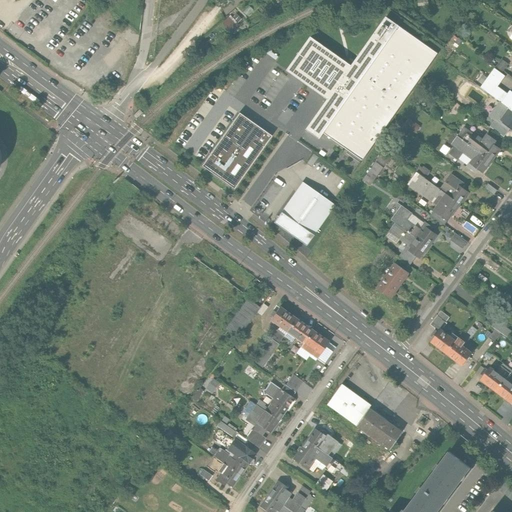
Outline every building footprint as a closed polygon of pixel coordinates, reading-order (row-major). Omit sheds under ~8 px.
[(352,66),(311,37),(287,71),(327,100),(306,130),(320,139),(324,133),(362,160),(438,54),(386,18),(352,66)] [(501,61),(495,69),(502,74),(508,66),(501,61)] [(504,76),(502,74),(495,69),(488,79),(497,85),(504,76)] [(492,102),(505,112),(509,107),(511,102),(511,96),(505,92),(504,94),(496,88),(490,97),(494,99),(492,102)] [(511,127),(511,109),(509,107),(505,112),(504,114),(501,112),(497,116),(504,122),(503,124),(507,127),(509,124),(511,127)] [(270,137),(239,114),(201,166),(233,188),(270,137)] [(464,128),(458,136),(492,162),(501,150),(493,145),(497,140),(487,132),(482,138),(478,135),(476,137),(464,128)] [(483,173),(492,162),(458,136),(452,144),(455,146),(448,155),(457,161),(464,153),(472,159),(466,167),(475,174),(478,169),(483,173)] [(376,160),(383,166),(389,158),(382,152),(376,160)] [(361,180),(369,186),(382,167),(374,162),(361,180)] [(419,167),(416,172),(424,178),(429,170),(424,166),(422,169),(419,167)] [(407,183),(437,204),(445,193),(439,188),(424,178),(416,172),(407,183)] [(450,173),(439,188),(445,193),(459,203),(467,192),(461,187),(464,183),(450,173)] [(335,206),(303,183),(274,223),(306,246),(335,206)] [(484,189),(493,196),(496,191),(487,184),(484,189)] [(459,203),(445,193),(437,204),(434,209),(447,219),(459,203)] [(394,222),(417,238),(425,227),(422,225),(419,228),(407,220),(412,213),(400,205),(390,219),(394,222)] [(443,225),(447,219),(434,209),(430,215),(443,225)] [(424,221),(422,225),(425,227),(430,231),(432,227),(424,221)] [(409,265),(416,256),(408,250),(417,238),(394,222),(384,236),(395,244),(399,238),(407,244),(398,257),(409,265)] [(430,231),(425,227),(417,238),(428,246),(436,235),(430,231)] [(454,233),(449,240),(462,249),(467,242),(454,233)] [(428,246),(417,238),(408,250),(416,256),(419,258),(428,246)] [(487,265),(496,272),(500,267),(491,261),(487,265)] [(394,264),(385,276),(400,287),(408,275),(394,264)] [(391,299),(400,287),(385,276),(376,288),(391,299)] [(223,328),(226,330),(235,338),(255,312),(262,303),(268,296),(262,291),(255,299),(249,295),(223,328)] [(267,307),(262,303),(255,312),(260,316),(267,307)] [(269,318),(288,332),(297,319),(278,306),(269,318)] [(441,311),(430,324),(439,331),(441,329),(446,323),(445,323),(449,318),(441,311)] [(288,332),(303,342),(312,330),(297,319),(288,332)] [(491,326),(495,329),(501,333),(507,338),(511,332),(495,320),(491,326)] [(430,342),(446,354),(456,342),(441,329),(439,331),(430,342)] [(494,343),(501,333),(495,329),(488,339),(494,343)] [(232,342),(235,338),(226,330),(223,335),(232,342)] [(328,341),(312,330),(303,342),(300,347),(316,358),(324,347),(328,341)] [(269,337),(252,361),(261,367),(278,344),(269,337)] [(471,354),(456,342),(446,354),(461,367),(471,354)] [(332,352),(324,347),(316,358),(324,364),(332,352)] [(481,379),(496,391),(506,379),(490,367),(481,379)] [(285,386),(295,393),(303,382),(293,375),(285,386)] [(214,378),(208,387),(215,392),(221,382),(214,378)] [(511,384),(506,379),(496,391),(511,403),(511,384)] [(270,404),(265,411),(279,421),(294,399),(292,398),(280,390),(270,382),(265,390),(262,390),(263,395),(266,394),(272,399),(269,403),(270,404)] [(292,398),(295,393),(285,386),(284,385),(280,390),(292,398)] [(370,407),(341,385),(326,406),(355,427),(367,410),(370,407)] [(254,426),(252,429),(261,436),(265,430),(270,434),(279,421),(265,411),(256,404),(245,420),(254,426)] [(318,410),(315,415),(325,422),(329,417),(318,410)] [(400,433),(367,410),(355,427),(388,450),(400,433)] [(222,421),(219,426),(235,434),(238,429),(222,421)] [(314,428),(305,440),(318,449),(324,442),(322,440),(325,436),(314,428)] [(265,439),(261,436),(252,429),(245,439),(247,440),(258,448),(265,439)] [(412,442),(409,446),(418,453),(421,448),(423,449),(428,442),(419,435),(413,443),(412,442)] [(323,453),(330,458),(340,465),(344,460),(332,452),(338,443),(333,439),(323,453)] [(207,452),(222,463),(239,475),(248,464),(233,454),(231,457),(218,447),(219,445),(212,440),(209,444),(211,446),(207,452)] [(254,453),(258,448),(247,440),(243,446),(254,453)] [(317,464),(322,468),(326,462),(330,458),(323,453),(318,449),(305,440),(291,459),(307,470),(308,468),(312,471),(317,464)] [(449,452),(431,475),(453,491),(470,468),(449,452)] [(330,458),(326,462),(337,470),(346,476),(349,472),(340,465),(330,458)] [(333,476),(337,470),(326,462),(322,468),(333,476)] [(231,488),(239,475),(222,463),(216,470),(219,472),(215,479),(223,485),(224,483),(231,488)] [(211,476),(202,470),(199,475),(207,481),(211,476)] [(321,474),(314,484),(324,491),(331,481),(321,474)] [(433,511),(436,511),(453,491),(431,475),(414,498),(433,511)] [(511,486),(506,481),(499,490),(511,500),(511,486)] [(274,483),(266,494),(280,504),(286,496),(288,492),(274,483)] [(286,496),(280,504),(291,511),(302,511),(312,499),(307,495),(309,492),(300,486),(291,499),(286,496)] [(274,511),(276,510),(280,504),(266,494),(258,506),(267,511),(274,511)] [(433,511),(414,498),(403,511),(433,511)]
